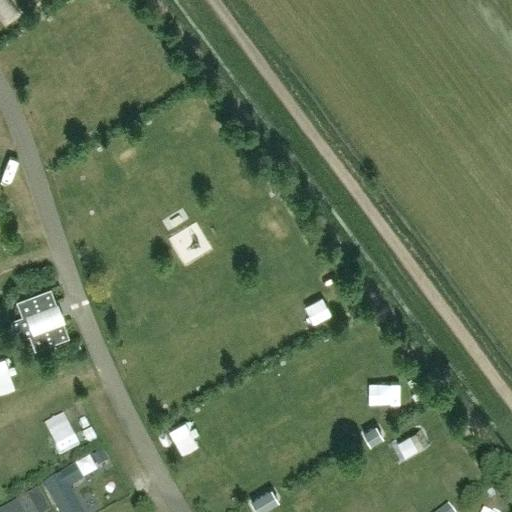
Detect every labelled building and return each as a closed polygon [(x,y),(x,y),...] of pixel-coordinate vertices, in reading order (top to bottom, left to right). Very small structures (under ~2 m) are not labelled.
[(73,2),(60,9),(75,36),(88,28),(73,2)] [(21,53),(37,47),(32,31),(15,37),(21,53)] [(152,111),(161,135),(182,126),(173,103),(152,111)] [(69,334),(50,285),(16,298),(17,301),(22,313),(10,317),(18,337),(29,333),(34,345),(35,348),(69,334)] [(377,423),(363,432),(369,442),(383,434),(377,423)] [(76,469),(45,487),(59,511),(82,511),(70,490),(84,483),(76,469)] [(56,511),(40,481),(16,495),(24,511),(56,511)] [(271,488),(251,500),(258,510),(277,498),(271,488)] [(469,507),(472,511),(494,511),(495,511),(483,496),(469,507)] [(0,510),(0,511),(24,511),(18,500),(0,510)]
